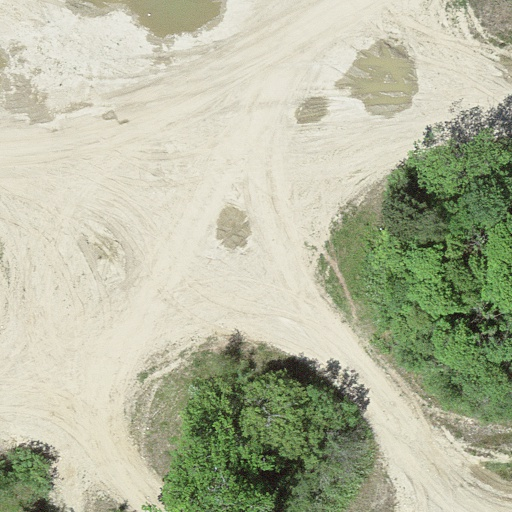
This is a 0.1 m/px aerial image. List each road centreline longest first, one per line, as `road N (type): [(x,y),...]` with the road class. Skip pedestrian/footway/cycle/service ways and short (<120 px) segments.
road 1 (track): [(0,401),(138,333),(344,114),(427,0)]
road 2 (track): [(35,384),(161,511)]
